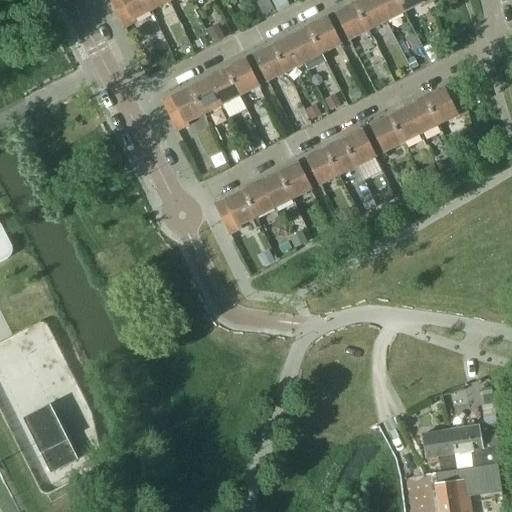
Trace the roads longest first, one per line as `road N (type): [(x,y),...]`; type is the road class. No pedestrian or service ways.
road 1 (residential): [(176,211),(505,40),(494,0)]
road 2 (residential): [(126,104),(335,0)]
road 3 (unclassified): [(316,326),(297,346),(241,511)]
road 4 (residential): [(511,334),(392,314),(316,326)]
